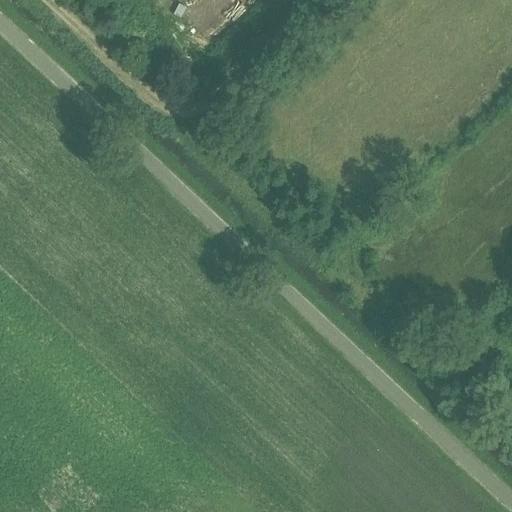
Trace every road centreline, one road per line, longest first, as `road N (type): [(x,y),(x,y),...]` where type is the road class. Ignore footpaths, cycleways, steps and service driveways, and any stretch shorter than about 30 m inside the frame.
road 1 (unclassified): [(511,501),(0,22)]
road 2 (track): [(44,0),(156,105),(176,114),(198,110),(292,5)]
